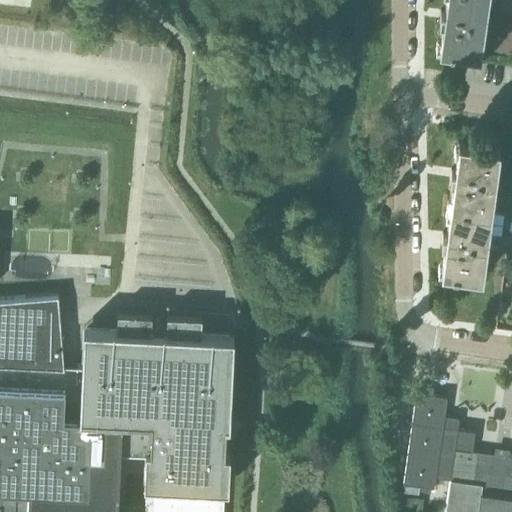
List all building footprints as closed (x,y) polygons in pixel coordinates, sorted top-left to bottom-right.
[(439,48),(480,53),(487,0),(446,0),(445,10),(441,9),(439,20),(443,20),(439,48)] [(453,179),(449,205),(490,211),(499,146),(458,141),(454,168),(450,168),(449,178),(453,179)] [(444,242),(441,270),(481,276),(490,211),(449,205),(446,232),(442,231),(440,242),(444,242)] [(0,511),(115,511),(119,443),(148,445),(145,511),(222,511),(229,336),(78,329),(77,364),(63,363),(56,293),(0,297),(0,511)] [(434,485),(435,475),(450,478),(445,511),(511,511),(511,454),(472,449),(475,429),(457,427),(459,417),(444,415),(447,395),(416,391),(403,481),(434,485)]
